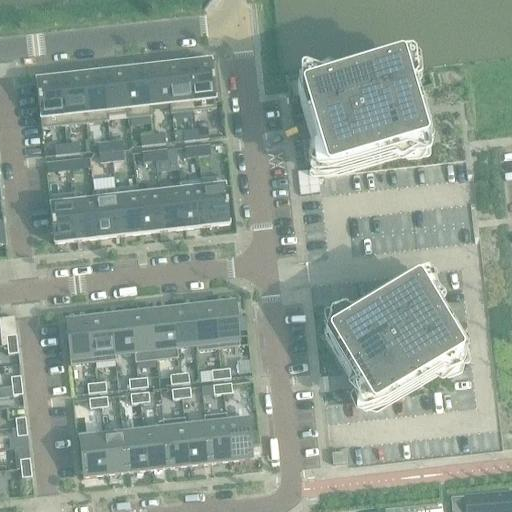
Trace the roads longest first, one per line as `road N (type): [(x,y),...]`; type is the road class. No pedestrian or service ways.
road 1 (residential): [(266,264),(290,491),(274,507),(229,511)]
road 2 (residential): [(0,294),(266,264)]
road 3 (residential): [(234,22),(266,264)]
road 4 (residential): [(0,48),(234,22)]
